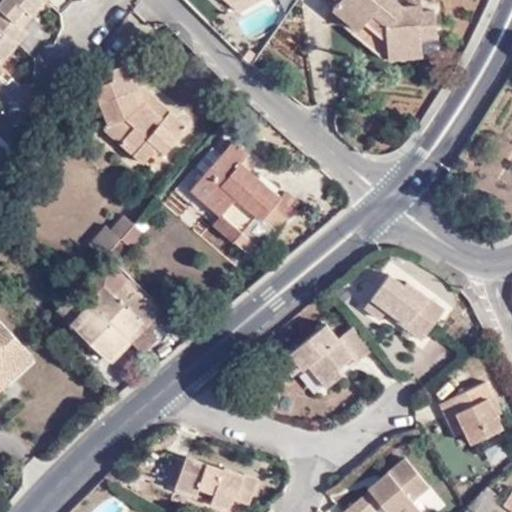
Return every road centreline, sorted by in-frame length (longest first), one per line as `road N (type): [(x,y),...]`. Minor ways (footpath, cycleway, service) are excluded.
road 1 (tertiary): [(35,511),(390,200)]
road 2 (residential): [(390,200),(170,0)]
road 3 (tertiary): [(390,200),(443,138),(511,18)]
